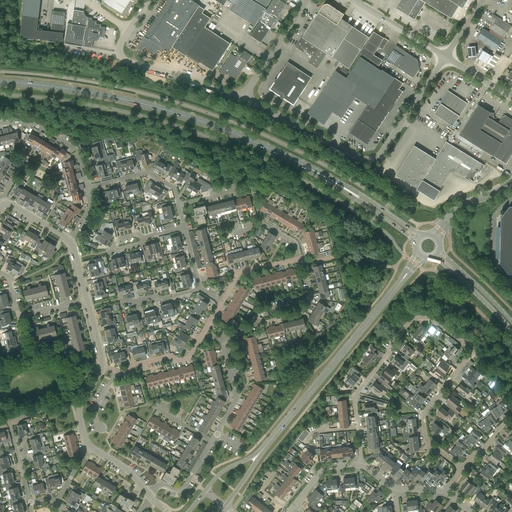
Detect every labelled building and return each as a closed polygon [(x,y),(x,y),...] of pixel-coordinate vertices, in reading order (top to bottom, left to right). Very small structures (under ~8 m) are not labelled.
[(39,0),(23,0),(19,37),(62,41),(63,32),(36,30),(39,0)] [(129,0),(104,0),(103,1),(121,13),(129,0)] [(178,57),(180,59),(182,60),(185,56),(198,64),(199,62),(212,71),(230,44),(204,27),(210,18),(202,13),(204,9),(198,6),(199,5),(204,9),(207,4),(202,0),(206,0),(209,1),(209,0),(167,0),(136,48),(141,51),(144,47),(154,54),(157,50),(161,53),(164,48),(170,52),(168,55),(176,60),(178,57)] [(215,0),(223,5),(225,1),(230,4),(227,9),(254,25),(259,17),(261,18),(258,22),(250,35),(260,42),(269,29),(282,9),(285,4),(279,0),(272,0),(262,16),(261,15),(269,0),(280,0),(286,3),(287,0),(215,0)] [(400,0),(395,8),(411,17),(415,19),(417,15),(418,15),(419,16),(421,11),(420,11),(425,2),(427,3),(434,8),(451,18),(459,5),(463,7),(466,3),(466,2),(467,0),(400,0)] [(344,14),(338,10),(336,8),(331,5),(328,4),(326,4),(323,5),(320,9),(302,37),(349,68),(369,38),(369,37),(341,18),(344,14)] [(64,43),(82,46),(87,17),(83,14),(83,11),(74,10),(71,24),(67,23),(64,43)] [(63,32),(65,12),(52,11),(50,31),(63,32)] [(491,30),(489,32),(502,41),(503,38),(511,26),(493,14),(491,18),(496,21),(491,30)] [(92,18),(87,17),(82,46),(92,48),(93,40),(95,41),(98,40),(99,37),(103,37),(105,29),(105,27),(100,27),(101,24),(96,23),(96,21),(92,20),(92,18)] [(502,41),(489,32),(484,28),(477,38),(496,50),(502,41)] [(388,41),(373,31),(370,36),(363,49),(362,49),(360,53),(379,65),(383,59),(374,54),(378,47),(383,49),(388,41)] [(302,37),(295,47),(296,47),(303,52),(305,49),(313,55),(308,62),(317,68),(327,54),(302,37)] [(475,44),(467,45),(468,55),(476,55),(475,44)] [(417,59),(396,45),(386,60),(413,78),(419,69),(419,66),(420,66),(419,66),(418,62),(419,61),(418,62),(417,59)] [(241,49),(240,51),(241,52),(239,56),(237,55),(235,58),(230,54),(219,71),(223,74),(225,72),(235,79),(236,78),(243,67),(245,64),(251,56),(243,50),(241,49)] [(482,49),(477,58),(488,65),(493,57),(492,56),(482,49)] [(310,109),(318,114),(321,110),(324,106),(342,118),(356,97),(368,105),(349,132),(368,144),(376,131),(379,126),(379,127),(380,126),(379,126),(382,122),(383,122),(382,121),(385,117),(386,117),(385,116),(388,112),(389,112),(394,104),(397,99),(397,100),(398,99),(397,99),(399,96),(399,97),(400,96),(399,96),(402,91),(403,92),(403,91),(399,88),(402,83),(403,84),(403,83),(382,69),(381,70),(360,56),(346,77),(336,70),(310,109)] [(279,97),(283,99),(283,98),(293,104),(311,77),(288,63),(287,62),(276,79),(276,78),(273,82),(274,82),(270,89),(280,96),(279,97)] [(439,107),(434,114),(435,114),(436,115),(453,126),(455,128),(459,123),(456,121),(459,116),(467,104),(467,103),(449,91),(443,100),(442,100),(440,103),(441,104),(439,107)] [(478,104),(477,105),(467,122),(459,134),(506,163),(511,153),(511,119),(506,116),(502,117),(498,123),(495,121),(492,119),(493,117),(493,114),(486,110),(478,104)] [(0,136),(1,136),(3,145),(8,144),(6,135),(2,136),(1,133),(0,133),(0,136)] [(22,140),(30,144),(35,136),(30,133),(29,135),(26,133),(22,140)] [(35,136),(30,144),(35,147),(40,139),(35,136)] [(40,139),(35,147),(40,150),(45,142),(40,139)] [(100,145),(91,147),(93,153),(104,150),(102,140),(99,141),(100,145)] [(399,171),(396,175),(434,199),(452,169),(472,181),(474,182),(476,178),(484,165),(472,158),(446,141),(435,158),(419,149),(414,145),(399,171)] [(44,155),(50,145),(45,142),(40,150),(43,152),(42,154),(44,155)] [(50,156),(55,148),(50,145),(44,155),(45,153),(50,156)] [(56,157),(59,151),(55,148),(50,156),(55,159),(56,157)] [(58,161),(60,162),(62,161),(70,155),(65,152),(66,151),(61,148),(59,151),(56,157),(59,159),(58,161)] [(106,156),(104,150),(93,153),(94,159),(100,157),(101,161),(105,160),(108,159),(108,155),(106,156)] [(151,157),(151,156),(149,155),(147,155),(147,153),(142,154),(141,150),(136,151),(137,159),(141,158),(143,165),(150,163),(149,159),(150,159),(151,157)] [(70,155),(62,161),(64,168),(71,166),(74,165),(72,160),(71,160),(70,155)] [(154,168),(160,171),(164,164),(158,161),(160,159),(160,158),(158,156),(154,163),(156,164),(154,168)] [(9,166),(9,167),(11,168),(12,167),(10,165),(12,161),(5,157),(2,161),(9,166)] [(126,161),(125,161),(128,170),(134,168),(133,165),(136,164),(134,157),(128,158),(125,159),(126,161)] [(126,161),(125,159),(116,161),(117,169),(120,168),(121,172),(128,170),(125,161),(126,161)] [(9,166),(2,161),(0,164),(0,166),(7,171),(9,167),(9,166)] [(179,171),(180,168),(177,166),(178,163),(175,162),(174,164),(171,170),(174,172),(170,177),(175,180),(180,172),(179,171)] [(96,166),(97,171),(106,169),(105,163),(101,164),(96,166)] [(167,164),(166,166),(164,164),(160,171),(165,174),(167,171),(169,172),(173,167),(167,164)] [(108,175),(106,169),(97,171),(99,177),(104,176),(105,181),(112,179),(111,174),(108,175)] [(185,181),(190,173),(187,171),(184,170),(183,173),(180,172),(175,180),(180,183),(182,180),(185,181)] [(192,190),(196,182),(193,180),(196,175),(191,173),(191,174),(190,173),(185,181),(186,182),(184,185),(186,187),(192,190)] [(202,185),(201,185),(196,182),(192,190),(197,193),(199,188),(201,189),(202,192),(208,190),(206,180),(204,181),(204,183),(202,184),(202,185)] [(13,193),(17,196),(18,196),(23,188),(24,186),(19,183),(13,193)] [(131,185),(133,193),(137,192),(137,194),(139,195),(142,194),(142,193),(141,187),(138,188),(137,183),(131,185)] [(151,197),(153,194),(157,186),(152,183),(150,187),(146,185),(143,190),(144,192),(146,193),(146,194),(151,197)] [(129,196),(129,194),(133,193),(131,185),(125,186),(126,191),(123,192),(125,197),(129,196)] [(163,189),(163,190),(157,186),(153,194),(158,197),(157,199),(159,201),(161,200),(163,196),(165,196),(167,191),(163,189)] [(23,199),(27,191),(23,188),(18,196),(17,196),(16,198),(18,199),(19,197),(23,199)] [(118,188),(112,189),(115,198),(115,197),(118,196),(119,199),(124,197),(123,192),(120,192),(118,188)] [(111,199),(115,198),(112,189),(113,190),(107,192),(108,196),(105,197),(106,203),(112,202),(111,199)] [(25,204),(27,205),(28,202),(27,202),(32,194),(27,191),(23,199),(27,201),(25,204)] [(81,193),(78,193),(71,195),(70,198),(71,202),(73,203),(77,203),(76,200),(82,199),(81,193)] [(32,204),(37,197),(32,194),(27,202),(28,202),(32,204)] [(37,207),(41,199),(37,197),(32,204),(36,206),(37,207)] [(238,198),(241,209),(246,208),(244,198),(242,199),(241,198),(238,198)] [(259,210),(264,213),(272,199),(270,198),(269,200),(267,203),(264,201),(259,210)] [(41,210),(46,202),(41,199),(37,207),(36,206),(34,209),(36,210),(38,208),(41,210)] [(272,199),(264,213),(269,216),(274,207),(272,205),(274,202),(273,202),(275,200),(273,199),(272,199)] [(236,211),(233,201),(233,200),(228,201),(230,210),(235,209),(236,211)] [(51,205),(46,202),(41,210),(46,213),(51,205)] [(77,203),(73,203),(69,209),(76,213),(78,214),(81,209),(75,206),(77,203)] [(161,208),(163,213),(171,211),(170,208),(171,208),(171,205),(166,206),(165,203),(157,205),(157,209),(161,208)] [(274,207),(269,216),(274,219),(281,207),(282,204),(281,203),(279,206),(279,205),(277,209),(274,207)] [(206,213),(204,205),(193,208),(195,216),(196,215),(197,218),(196,218),(198,224),(205,222),(204,216),(203,216),(202,214),(206,213)] [(511,205),(511,206),(509,206),(501,217),(500,262),(508,273),(511,273),(511,205)] [(281,207),(274,219),(279,222),(284,213),(281,211),(283,208),(281,207)] [(64,213),(73,218),(76,213),(69,209),(67,208),(64,213)] [(289,227),(294,219),(291,217),(293,214),(294,211),(292,210),(291,212),(284,225),(289,227)] [(148,215),(142,216),(145,225),(150,224),(150,220),(152,219),(150,211),(147,212),(148,215)] [(172,214),(171,211),(163,213),(164,219),(160,220),(161,223),(170,221),(169,218),(174,217),(173,214),(172,214)] [(284,213),(279,222),(284,225),(291,212),(289,211),(287,215),(284,213)] [(73,218),(64,213),(61,218),(70,223),(73,218)] [(6,217),(6,218),(3,224),(12,229),(13,226),(15,227),(17,225),(19,222),(7,215),(6,217)] [(139,227),(145,225),(142,216),(137,218),(136,215),(133,216),(134,222),(137,221),(139,227)] [(294,219),(289,227),(294,230),(301,218),(302,216),(300,215),(299,217),(297,220),(294,219)] [(126,221),(122,222),(125,230),(131,229),(129,223),(132,223),(131,216),(125,218),(126,221)] [(58,225),(58,226),(68,232),(70,230),(67,228),(70,223),(61,218),(60,220),(58,219),(56,223),(58,225)] [(303,220),(301,218),(294,230),(299,233),(304,225),(301,223),(303,220)] [(119,232),(125,230),(122,222),(119,222),(118,219),(113,221),(114,227),(117,226),(119,232)] [(3,235),(9,238),(12,232),(10,231),(12,229),(3,224),(0,228),(0,229),(5,232),(3,235)] [(25,239),(28,241),(33,233),(27,230),(24,236),(22,234),(18,240),(23,242),(25,239)] [(104,230),(101,236),(109,240),(112,235),(104,230)] [(303,232),(305,238),(318,234),(318,232),(314,233),(313,230),(303,232)] [(268,232),(265,237),(273,241),(276,236),(268,232)] [(38,236),(33,233),(28,241),(31,243),(29,246),(34,249),(37,243),(35,242),(38,236)] [(109,240),(101,236),(98,234),(95,239),(106,245),(109,240)] [(318,234),(305,238),(306,243),(316,241),(315,238),(319,237),(322,236),(321,234),(318,234)] [(0,244),(2,245),(3,243),(5,244),(9,238),(3,235),(2,238),(0,237),(0,244)] [(170,238),(172,244),(180,242),(178,236),(171,238),(170,238)] [(263,241),(270,246),(273,241),(265,237),(263,241)] [(42,249),(45,251),(50,243),(44,240),(41,246),(38,244),(35,249),(40,253),(42,249)] [(268,251),(270,246),(263,241),(260,246),(268,251)] [(316,241),(306,243),(308,249),(323,245),(322,242),(317,244),(316,241)] [(180,242),(172,244),(173,247),(171,247),(172,253),(178,252),(177,249),(182,247),(180,242)] [(50,243),(45,251),(47,252),(46,256),(51,259),(54,253),(51,252),(55,246),(53,245),(53,244),(51,243),(50,243)] [(156,243),(151,244),(153,253),(156,252),(157,256),(161,255),(161,258),(163,258),(160,248),(158,249),(156,243)] [(149,254),(153,253),(151,244),(145,246),(146,252),(144,252),(145,259),(150,258),(149,254)] [(324,247),(323,245),(308,249),(309,254),(319,252),(318,249),(322,248),(322,247),(324,247)] [(236,249),(239,261),(244,260),(241,248),(236,249)] [(241,248),(244,260),(250,259),(247,250),(242,251),(242,248),(241,248)] [(232,254),(234,263),(239,261),(236,249),(231,251),(232,254)] [(139,252),(134,253),(136,262),(141,261),(141,262),(145,261),(143,255),(140,256),(139,252)] [(22,253),(20,257),(28,261),(30,258),(22,253)] [(137,265),(136,262),(134,253),(129,254),(130,258),(127,259),(129,265),(132,265),(132,266),(137,265)] [(174,258),(176,263),(185,260),(183,255),(177,257),(176,254),(171,255),(171,258),(174,258)] [(122,256),(117,258),(119,267),(125,265),(125,267),(128,266),(126,259),(123,260),(122,256)] [(5,269),(11,272),(15,264),(12,262),(13,260),(9,257),(6,262),(8,264),(5,269)] [(88,264),(89,270),(99,267),(101,267),(99,261),(101,261),(100,258),(94,259),(95,262),(88,264)] [(113,268),(119,267),(117,258),(111,259),(112,263),(109,264),(111,271),(114,270),(113,268)] [(215,259),(212,259),(203,262),(204,267),(216,264),(217,264),(215,259)] [(186,266),(185,260),(176,263),(177,268),(174,269),(175,272),(181,271),(180,267),(186,266)] [(17,261),(15,264),(11,272),(16,275),(17,272),(19,273),(20,271),(21,271),(24,267),(19,264),(19,263),(17,261)] [(206,272),(217,269),(216,264),(204,267),(206,267),(207,269),(205,269),(206,272)] [(101,273),(99,267),(89,270),(91,276),(98,274),(98,277),(104,276),(104,273),(101,273)] [(292,268),(289,269),(291,280),(297,279),(294,269),(292,270),(292,268)] [(278,272),(281,283),(286,282),(284,272),(281,272),(281,271),(278,272)] [(54,275),(59,297),(61,297),(70,295),(69,290),(72,290),(71,287),(68,288),(66,279),(69,279),(68,276),(66,277),(64,272),(55,275),(54,275)] [(180,276),(182,281),(190,279),(188,273),(184,275),(183,272),(177,273),(175,273),(176,276),(178,276),(180,276)] [(268,275),(271,286),(276,284),(273,274),(271,275),(271,274),(268,275)] [(159,279),(160,282),(162,290),(166,289),(166,288),(168,287),(167,283),(170,282),(168,276),(159,279)] [(257,277),(260,288),(265,287),(263,277),(261,278),(260,276),(257,277)] [(93,284),(94,290),(103,288),(107,287),(105,278),(103,278),(97,279),(98,282),(93,284)] [(148,282),(142,284),(144,292),(147,291),(147,290),(150,289),(149,285),(151,284),(151,281),(150,278),(147,279),(148,282)] [(191,285),(190,279),(182,281),(183,287),(191,285)] [(162,290),(160,282),(157,283),(156,280),(153,280),(151,281),(151,284),(152,287),(155,286),(156,291),(158,290),(159,291),(162,290)] [(130,285),(124,286),(126,294),(129,294),(129,293),(132,292),(131,287),(133,287),(132,283),(132,281),(129,282),(130,285)] [(138,281),(135,282),(132,283),(133,287),(134,289),(136,288),(137,292),(140,292),(140,293),(144,292),(142,284),(138,284),(138,281)] [(27,289),(23,291),(26,300),(26,302),(48,296),(48,294),(45,285),(41,286),(40,283),(38,284),(38,287),(30,289),(29,286),(27,287),(27,289)] [(122,295),(126,294),(124,286),(118,288),(117,285),(114,286),(115,291),(118,291),(119,295),(122,294),(122,295)] [(239,289),(238,291),(246,296),(249,291),(239,285),(238,288),(239,289)] [(105,294),(103,288),(94,290),(96,296),(101,295),(102,298),(108,296),(107,293),(105,294)] [(234,295),(244,301),(246,296),(238,291),(236,293),(235,292),(234,295)] [(206,299),(204,298),(198,295),(197,297),(200,299),(196,305),(204,310),(208,304),(206,303),(206,301),(205,300),(206,299)] [(232,300),(241,305),(244,301),(234,295),(232,298),(233,298),(232,300)] [(7,299),(0,300),(0,309),(5,308),(5,305),(9,304),(7,299)] [(228,304),(238,310),(241,305),(232,300),(231,302),(230,301),(228,304)] [(318,302),(316,307),(323,311),(326,306),(318,302)] [(169,318),(174,316),(174,315),(177,314),(176,309),(173,309),(171,303),(166,304),(168,313),(169,318)] [(163,315),(168,313),(166,304),(160,305),(162,312),(159,313),(161,319),(164,318),(163,315)] [(227,309),(235,314),(238,310),(228,304),(227,307),(228,307),(227,309)] [(190,309),(189,311),(194,314),(197,316),(198,313),(201,315),(204,310),(196,305),(193,310),(190,309)] [(110,307),(100,309),(101,312),(100,312),(102,318),(110,316),(109,313),(111,313),(112,311),(110,307)] [(323,311),(316,307),(313,311),(321,316),(323,311)] [(154,309),(149,310),(151,320),(156,318),(157,322),(160,321),(159,315),(156,316),(154,309)] [(223,313),(233,319),(235,314),(227,309),(226,311),(224,311),(223,313)] [(152,323),(151,320),(149,310),(143,312),(145,318),(142,319),(144,325),(152,323)] [(0,320),(1,320),(10,318),(9,312),(5,313),(4,311),(0,311),(0,320)] [(192,317),(194,314),(189,311),(188,311),(187,314),(190,316),(187,321),(195,325),(198,320),(192,317)] [(310,316),(318,320),(321,316),(313,311),(310,316)] [(138,320),(137,313),(131,315),(134,327),(143,325),(141,319),(138,320)] [(230,324),(233,319),(223,313),(221,316),(222,317),(221,319),(230,324)] [(76,319),(75,315),(66,317),(65,318),(73,351),(84,348),(83,344),(85,343),(85,341),(82,342),(80,333),(83,332),(82,330),(79,330),(77,322),(80,321),(79,319),(76,319)] [(134,327),(131,315),(126,316),(128,323),(125,324),(126,330),(129,329),(128,326),(133,324),(134,327)] [(115,318),(110,319),(110,316),(102,318),(103,324),(107,323),(108,326),(110,325),(114,324),(116,324),(115,318)] [(315,325),(318,320),(310,316),(307,321),(315,325)] [(0,329),(2,329),(2,328),(8,326),(7,324),(11,323),(10,318),(1,320),(2,325),(1,325),(1,326),(0,326),(0,329)] [(192,331),(195,325),(187,321),(185,326),(181,324),(179,327),(184,330),(186,327),(192,331)] [(115,334),(113,328),(118,326),(117,323),(116,324),(114,324),(110,325),(111,328),(105,330),(106,336),(115,334)] [(36,330),(31,331),(34,342),(56,336),(56,335),(54,325),(49,326),(49,324),(46,324),(47,327),(38,329),(38,327),(35,327),(36,330)] [(421,324),(417,329),(424,335),(428,331),(432,335),(435,331),(436,329),(432,326),(428,330),(421,324)] [(271,326),(274,337),(279,336),(277,326),(275,327),(274,325),(271,326)] [(2,329),(0,329),(0,334),(2,340),(3,340),(6,339),(12,337),(11,331),(7,332),(6,328),(2,329)] [(180,334),(178,337),(186,342),(185,341),(188,336),(184,334),(185,331),(180,328),(178,333),(180,334)] [(421,340),(424,335),(417,329),(412,335),(420,341),(418,343),(423,347),(425,344),(421,340)] [(436,344),(444,334),(441,332),(442,331),(441,330),(440,331),(441,332),(433,341),(436,344)] [(119,336),(116,337),(115,334),(106,336),(108,342),(113,341),(113,344),(122,342),(122,339),(119,339),(119,336)] [(245,338),(246,344),(256,341),(255,338),(259,337),(259,335),(245,338)] [(6,339),(3,340),(7,352),(10,351),(9,348),(17,346),(15,336),(12,337),(6,339)] [(182,347),(186,342),(178,337),(178,338),(177,341),(174,340),(172,344),(177,347),(178,345),(182,347)] [(448,341),(452,344),(448,349),(455,355),(459,350),(457,347),(459,344),(451,338),(448,341)] [(156,341),(157,344),(159,351),(165,350),(165,351),(168,350),(167,345),(165,339),(156,341)] [(142,342),(143,347),(137,349),(139,356),(145,355),(144,348),(147,348),(145,342),(142,342)] [(159,351),(157,344),(154,344),(153,342),(150,343),(147,344),(149,350),(152,349),(153,353),(159,351)] [(133,358),(139,356),(137,349),(131,350),(130,345),(127,346),(129,352),(132,351),(133,358)] [(252,348),(248,349),(249,355),(259,352),(258,349),(262,348),(265,347),(264,345),(262,346),(261,346),(252,348)] [(420,355),(422,353),(415,347),(412,350),(406,345),(402,350),(410,356),(413,353),(416,355),(418,353),(420,355)] [(362,360),(369,366),(378,354),(374,352),(376,350),(375,348),(372,346),(370,348),(372,350),(367,356),(366,355),(362,360)] [(121,352),(118,353),(120,361),(126,360),(124,352),(125,351),(124,348),(121,349),(121,352)] [(438,353),(438,354),(440,356),(446,361),(448,357),(451,360),(455,355),(448,349),(444,354),(440,351),(438,353)] [(114,363),(120,361),(118,353),(114,354),(113,351),(107,353),(108,358),(111,357),(112,358),(113,358),(114,363)] [(215,354),(204,357),(206,362),(216,359),(215,357),(216,357),(215,354)] [(396,366),(403,371),(410,362),(405,357),(403,359),(401,357),(400,358),(397,356),(393,361),(397,365),(396,366)] [(251,366),(262,363),(260,358),(251,360),(251,362),(250,363),(251,366)] [(422,368),(428,360),(425,358),(424,360),(424,361),(420,367),(422,368)] [(441,363),(437,367),(438,368),(445,373),(449,368),(445,365),(446,363),(441,358),(439,361),(441,363)] [(445,373),(438,368),(437,367),(435,365),(429,373),(434,377),(436,375),(442,379),(446,374),(445,373)] [(181,367),(184,378),(189,377),(187,367),(185,367),(184,366),(181,367)] [(351,366),(350,368),(352,369),(348,374),(351,376),(347,381),(353,386),(360,378),(357,375),(359,372),(351,366)] [(467,371),(476,378),(480,374),(482,376),(485,373),(480,369),(479,371),(477,369),(476,370),(470,366),(467,371)] [(253,376),(264,373),(263,368),(253,371),(254,373),(253,373),(253,376)] [(388,368),(384,372),(391,378),(393,375),(396,377),(400,373),(395,369),(392,371),(388,368)] [(171,370),(174,381),(179,379),(176,369),(174,370),(174,369),(171,370)] [(475,385),(473,383),(476,378),(467,371),(463,375),(468,379),(467,381),(472,384),(470,386),(473,388),(475,385)] [(160,372),(163,383),(168,382),(166,372),(164,373),(163,372),(160,372)] [(389,381),(391,378),(384,372),(380,377),(385,381),(383,384),(388,388),(391,383),(389,381)] [(150,375),(153,386),(158,385),(155,375),(153,375),(153,374),(150,375)] [(430,379),(426,384),(433,389),(437,384),(432,380),(434,378),(429,374),(427,377),(430,379)] [(471,396),(475,391),(463,381),(455,390),(464,398),(468,393),(471,396)] [(119,385),(120,391),(134,387),(133,385),(129,386),(129,382),(119,385)] [(253,387),(252,389),(261,394),(264,389),(254,383),(252,386),(253,387)] [(382,384),(380,387),(375,383),(370,389),(374,392),(375,390),(379,393),(381,391),(384,394),(388,389),(382,384)] [(417,389),(421,392),(422,393),(424,391),(429,395),(433,389),(426,384),(424,387),(421,384),(417,389)] [(216,393),(217,395),(223,396),(222,391),(225,391),(224,385),(215,387),(216,393)] [(134,387),(120,391),(122,396),(131,394),(131,391),(134,390),(134,387)] [(248,393),(258,398),(261,394),(252,389),(251,391),(250,390),(248,393)] [(420,395),(421,392),(417,389),(415,391),(418,394),(414,398),(422,404),(425,399),(420,395)] [(247,398),(255,403),(258,398),(248,393),(247,395),(248,396),(247,398)] [(457,414),(461,409),(457,406),(460,402),(452,395),(454,394),(453,393),(446,401),(447,402),(447,406),(457,414)] [(131,394),(122,396),(123,402),(137,398),(136,396),(132,397),(131,394)] [(222,400),(223,396),(217,395),(217,397),(214,402),(222,406),(225,401),(222,400)] [(418,408),(422,404),(414,398),(411,395),(410,397),(409,397),(405,402),(411,406),(412,404),(418,408)] [(337,400),(338,406),(347,405),(346,400),(342,400),(342,397),(336,398),(336,401),(337,400)] [(137,401),(137,398),(123,402),(125,407),(134,405),(133,402),(137,401)] [(243,402),(253,408),(255,403),(247,398),(245,400),(244,399),(243,402)] [(504,412),(509,409),(503,401),(502,398),(495,403),(497,406),(502,413),(504,412)] [(373,400),(373,403),(365,404),(365,411),(371,410),(371,412),(377,412),(377,409),(375,409),(375,405),(377,404),(377,401),(373,400)] [(222,406),(214,402),(212,401),(210,405),(212,406),(219,411),(222,406)] [(241,407),(250,412),(253,408),(243,402),(241,405),(242,405),(241,407)] [(488,408),(490,411),(492,413),(496,419),(500,415),(502,413),(497,406),(496,406),(494,403),(488,408)] [(212,406),(210,405),(209,405),(208,407),(210,409),(209,411),(217,415),(219,411),(212,406)] [(237,411),(247,417),(250,412),(241,407),(240,409),(239,409),(237,411)] [(449,409),(447,412),(442,408),(437,413),(444,419),(447,416),(450,418),(449,419),(450,419),(454,414),(449,409)] [(206,415),(214,420),(217,415),(209,411),(206,415)] [(236,417),(244,422),(247,417),(237,411),(236,414),(237,415),(236,417)] [(493,425),(498,421),(496,419),(492,413),(490,411),(489,411),(489,412),(488,412),(487,412),(487,413),(486,413),(486,414),(485,414),(486,415),(483,417),(485,419),(491,426),(493,425)] [(126,416),(124,418),(134,424),(137,419),(128,414),(127,416),(126,416)] [(203,420),(211,425),(214,420),(206,415),(203,420)] [(146,425),(151,428),(157,418),(154,416),(153,417),(151,416),(146,425)] [(406,419),(407,425),(416,424),(416,418),(410,418),(410,416),(401,416),(401,420),(406,419)] [(232,421),(242,426),(244,422),(236,417),(234,418),(233,418),(232,421)] [(123,424),(131,429),(134,424),(124,418),(123,421),(124,422),(123,424)] [(157,418),(151,428),(156,431),(161,422),(159,421),(159,420),(157,418)] [(491,426),(485,419),(483,420),(482,418),(480,418),(477,420),(477,422),(484,431),(489,428),(488,428),(491,426)] [(17,425),(18,430),(26,428),(25,423),(30,422),(29,419),(22,420),(23,423),(17,425)] [(198,423),(208,429),(211,425),(203,420),(201,419),(198,423)] [(239,431),(242,426),(232,421),(230,423),(231,424),(230,426),(239,431)] [(161,422),(156,431),(160,433),(166,424),(163,422),(163,423),(161,422)] [(443,425),(438,425),(435,422),(430,427),(439,434),(441,432),(444,434),(448,429),(443,425)] [(206,434),(208,429),(198,423),(195,428),(206,434)] [(119,428),(129,433),(131,429),(123,424),(122,426),(121,425),(119,428)] [(166,424),(160,433),(165,436),(170,427),(168,426),(169,425),(166,424)] [(417,431),(416,424),(407,425),(404,426),(405,426),(405,429),(404,429),(403,431),(403,432),(403,435),(404,435),(410,435),(412,434),(412,431),(417,431)] [(29,427),(26,428),(18,430),(19,435),(26,434),(26,437),(33,435),(32,432),(31,432),(29,427)] [(170,427),(165,436),(170,439),(175,429),(173,427),(172,428),(170,427)] [(117,433),(126,438),(129,433),(119,428),(117,430),(118,431),(117,433)] [(178,431),(175,429),(170,439),(174,442),(179,433),(177,432),(178,431)] [(473,429),(470,433),(470,434),(468,436),(475,441),(477,439),(477,440),(481,435),(473,429)] [(4,431),(0,432),(0,435),(1,441),(2,443),(7,442),(11,441),(9,434),(5,435),(4,431)] [(30,439),(31,445),(42,442),(41,437),(43,436),(42,433),(35,435),(36,438),(30,439)] [(113,437),(123,443),(126,438),(117,433),(116,435),(115,434),(113,437)] [(190,441),(197,445),(200,440),(198,439),(199,437),(192,433),(188,440),(190,441)] [(474,444),(474,443),(475,441),(468,436),(467,434),(465,436),(461,441),(463,442),(468,446),(470,448),(474,444)] [(408,437),(409,444),(418,443),(417,436),(411,437),(410,435),(404,435),(404,438),(408,437)] [(120,448),(123,443),(113,437),(112,440),(113,440),(112,442),(120,448)] [(75,438),(65,441),(66,446),(76,444),(75,442),(76,441),(75,438)] [(464,450),(464,451),(468,446),(463,442),(461,441),(460,440),(456,444),(457,445),(455,447),(462,452),(464,450)] [(197,445),(190,441),(187,445),(195,450),(197,445)] [(39,448),(39,451),(44,450),(49,449),(48,445),(44,447),(42,442),(31,445),(32,450),(39,448)] [(382,447),(381,442),(379,442),(370,443),(368,443),(368,446),(368,449),(373,448),(373,449),(374,453),(376,452),(380,450),(379,448),(382,447)] [(347,443),(347,447),(348,456),(353,455),(353,451),(356,451),(355,445),(352,445),(352,446),(350,446),(350,443),(347,443)] [(419,449),(418,443),(409,444),(410,450),(406,450),(406,453),(412,453),(412,450),(419,449)] [(509,454),(511,449),(511,448),(505,443),(503,446),(502,445),(500,446),(506,451),(509,454)] [(130,453),(134,456),(139,448),(134,445),(130,453)] [(195,450),(187,445),(184,450),(192,454),(195,450)] [(494,449),(503,456),(506,451),(500,446),(499,445),(496,448),(495,447),(494,449)] [(325,446),(322,447),(323,449),(320,450),(320,449),(317,449),(317,455),(320,455),(321,459),(326,458),(325,446)] [(302,452),(304,454),(311,460),(315,455),(317,455),(317,449),(314,449),(311,452),(305,447),(301,452),(302,452)] [(461,454),(462,452),(455,447),(454,449),(453,448),(450,453),(457,459),(461,455),(461,454)] [(139,448),(134,456),(139,459),(144,451),(139,448)] [(79,452),(78,449),(67,451),(69,457),(78,454),(78,452),(79,452)] [(376,452),(374,453),(377,456),(374,460),(377,462),(378,461),(380,462),(386,455),(388,452),(384,449),(381,452),(380,450),(376,452)] [(503,456),(494,449),(493,450),(494,451),(492,454),(499,460),(500,460),(503,456)] [(44,450),(39,451),(37,452),(38,455),(32,457),(33,462),(42,459),(40,454),(45,453),(44,450)] [(192,454),(184,450),(181,455),(189,459),(192,454)] [(144,451),(139,459),(144,461),(148,454),(144,451)] [(311,460),(304,454),(302,452),(300,454),(302,456),(301,458),(308,464),(311,460)] [(148,454),(144,461),(148,464),(153,456),(148,454)] [(490,460),(496,465),(499,460),(492,454),(489,457),(488,456),(487,458),(490,460)] [(189,459),(181,455),(179,459),(186,464),(189,459)] [(382,470),(391,459),(386,455),(380,462),(382,464),(380,468),(382,470)] [(153,456),(148,464),(153,467),(157,459),(153,456)] [(43,464),(42,459),(33,462),(35,467),(41,465),(42,468),(48,467),(47,463),(43,464)] [(157,459),(153,467),(158,470),(162,462),(157,459)] [(183,468),(186,464),(179,459),(176,464),(183,468)] [(390,470),(395,463),(391,459),(382,470),(385,472),(388,468),(390,470)] [(0,467),(0,471),(1,471),(1,469),(10,466),(11,465),(11,464),(11,463),(11,462),(11,461),(11,460),(0,463),(0,466),(0,468),(0,467)] [(487,465),(495,471),(498,467),(496,465),(490,460),(488,461),(489,462),(487,465)] [(82,470),(87,473),(92,463),(90,461),(89,462),(87,461),(82,470)] [(286,461),(284,463),(287,465),(298,474),(302,469),(292,461),(290,464),(286,461)] [(167,465),(162,462),(158,470),(162,472),(167,465)] [(92,463),(87,473),(91,475),(96,467),(95,465),(95,464),(92,463)] [(392,477),(400,467),(395,463),(390,470),(392,472),(389,475),(392,477)] [(176,474),(176,475),(179,469),(173,465),(170,471),(169,473),(165,471),(162,478),(172,484),(176,477),(175,476),(176,474)] [(289,475),(294,478),(298,474),(287,465),(285,467),(289,470),(287,472),(289,475)] [(484,467),(483,469),(491,476),(492,476),(495,471),(487,465),(485,468),(484,467)] [(96,467),(91,475),(96,478),(101,469),(102,468),(99,467),(98,468),(96,467)] [(397,476),(399,477),(405,470),(400,467),(392,477),(394,479),(397,476)] [(436,470),(441,473),(435,480),(433,483),(436,485),(441,479),(443,481),(449,474),(444,470),(442,472),(438,468),(436,470)] [(93,483),(97,486),(102,479),(97,476),(101,469),(96,478),(93,483)] [(411,472),(406,469),(405,470),(399,477),(398,479),(400,481),(403,478),(405,480),(411,472)] [(411,478),(413,480),(418,472),(414,469),(411,472),(405,480),(403,482),(406,484),(411,478)] [(418,478),(420,480),(426,473),(421,469),(418,472),(413,480),(415,482),(418,478)] [(429,469),(426,473),(420,480),(423,482),(426,478),(428,480),(433,473),(429,469)] [(488,480),(491,476),(483,469),(481,470),(482,471),(480,474),(488,480)] [(435,480),(441,473),(436,470),(433,473),(428,480),(430,482),(433,479),(435,480)] [(2,474),(1,471),(0,471),(0,475),(2,475),(3,479),(13,477),(11,471),(2,474)] [(57,473),(52,475),(55,486),(61,485),(58,477),(61,476),(61,474),(58,475),(57,473)] [(50,488),(55,486),(52,475),(47,476),(47,477),(44,478),(45,480),(45,481),(48,480),(50,488)] [(297,480),(294,478),(289,475),(287,477),(284,475),(282,477),(293,485),(297,480)] [(359,488),(358,482),(355,482),(354,477),(351,477),(350,476),(349,477),(350,487),(350,490),(356,490),(355,488),(359,488)] [(14,482),(13,477),(3,479),(4,483),(2,484),(3,488),(5,487),(8,486),(8,484),(14,482)] [(102,479),(97,486),(102,489),(107,481),(108,479),(105,477),(104,480),(102,479)] [(282,484),(289,490),(293,485),(282,477),(281,479),(284,481),(282,484)] [(350,487),(349,477),(347,477),(347,478),(343,478),(344,485),(341,485),(341,493),(345,492),(345,491),(350,490),(350,487)] [(472,483),(471,484),(467,481),(468,479),(466,477),(462,482),(464,483),(460,488),(465,492),(472,483)] [(337,485),(336,479),(333,479),(333,478),(331,479),(332,489),(332,492),(341,491),(340,485),(337,485)] [(332,489),(331,479),(329,479),(329,480),(325,480),(326,484),(323,484),(320,489),(322,490),(326,493),(327,492),(328,492),(332,492),(332,489)] [(42,483),(37,484),(39,493),(45,491),(43,484),(46,483),(45,481),(45,480),(42,481),(42,483)] [(358,481),(358,482),(359,488),(358,489),(362,493),(364,491),(367,493),(374,485),(368,480),(364,485),(361,482),(360,483),(358,481)] [(107,481),(102,489),(107,492),(111,484),(107,481)] [(39,493),(37,484),(36,482),(31,483),(32,484),(28,485),(31,495),(39,493)] [(466,491),(470,495),(474,490),(477,492),(479,489),(481,487),(479,485),(477,487),(472,483),(465,492),(466,491)] [(116,487),(111,484),(107,492),(111,495),(116,487)] [(275,486),(286,495),(289,490),(282,484),(280,487),(277,484),(275,486)] [(282,499),(286,495),(275,486),(273,488),(277,491),(274,493),(282,499)] [(312,495),(319,500),(321,498),(324,500),(326,497),(325,496),(326,494),(326,493),(322,490),(320,489),(318,491),(316,490),(312,495)] [(477,495),(474,499),(479,503),(485,496),(480,492),(481,490),(479,489),(477,492),(475,494),(477,495)] [(69,495),(77,500),(78,498),(80,498),(82,498),(82,497),(83,497),(85,494),(80,491),(78,494),(72,490),(69,495)] [(379,490),(375,495),(372,493),(368,498),(373,502),(375,499),(378,502),(385,494),(379,490)] [(20,497),(19,492),(10,494),(11,498),(8,499),(9,503),(12,502),(11,500),(20,497)] [(121,507),(127,511),(134,501),(127,497),(126,498),(124,497),(125,497),(119,493),(115,500),(121,503),(123,504),(121,507)] [(79,504),(75,502),(77,500),(69,495),(66,501),(72,504),(70,507),(76,510),(79,504)] [(315,505),(319,500),(312,495),(308,500),(312,503),(310,505),(317,511),(319,509),(315,505)] [(257,500),(252,496),(251,499),(248,496),(243,502),(246,505),(250,508),(251,506),(251,507),(257,500)] [(491,499),(490,500),(485,496),(479,503),(484,507),(487,503),(489,505),(494,499),(495,498),(493,496),(491,499)] [(496,505),(499,502),(496,500),(498,498),(496,497),(495,498),(494,499),(489,505),(492,507),(489,511),(490,511),(495,511),(499,507),(496,505)] [(413,511),(413,510),(412,499),(410,499),(410,500),(406,501),(407,506),(404,506),(404,511),(413,511)] [(414,499),(412,499),(413,510),(418,509),(418,511),(419,511),(422,511),(422,504),(418,505),(418,500),(414,500),(414,499)] [(255,510),(260,503),(257,500),(251,507),(255,510)] [(436,500),(432,505),(429,503),(425,508),(430,511),(432,509),(435,511),(441,504),(436,500)] [(382,510),(382,511),(390,511),(392,511),(391,505),(386,506),(386,502),(384,502),(384,503),(381,504),(378,506),(378,510),(382,510)] [(260,503),(255,510),(258,511),(259,511),(264,506),(260,503)]
